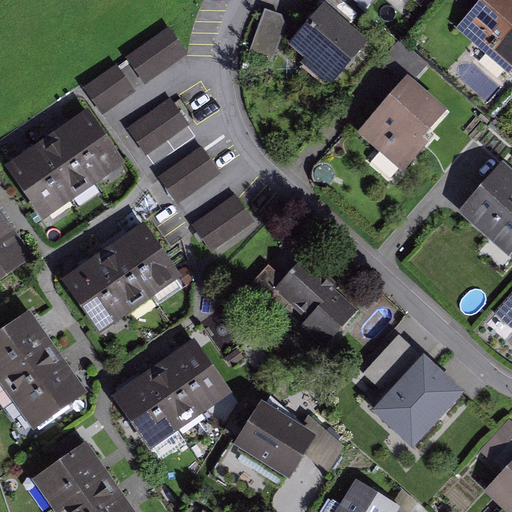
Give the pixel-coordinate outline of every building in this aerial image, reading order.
[(511,66),(511,0),(477,0),(456,25),(508,71),(511,66)] [(371,39),(328,1),(294,41),(336,78),(371,39)] [(164,30),(127,57),(145,81),(182,55),(164,30)] [(136,88),(119,63),(86,85),(104,111),(136,88)] [(448,107),(408,73),(358,132),(376,147),(380,157),(389,159),(396,159),(406,166),(434,132),(430,128),(448,107)] [(171,96),(129,125),(147,150),(188,122),(171,96)] [(88,111),(63,128),(96,178),(122,161),(88,111)] [(63,128),(37,145),(70,195),(96,178),(63,128)] [(37,145),(11,162),(45,212),(70,195),(37,145)] [(220,169),(203,146),(163,175),(179,198),(220,169)] [(511,161),(504,155),(463,208),(511,246),(511,161)] [(0,235),(11,228),(0,211),(0,235)] [(177,273),(144,225),(119,242),(151,290),(177,273)] [(0,273),(29,254),(11,228),(0,235),(0,273)] [(151,290),(119,242),(93,260),(126,307),(151,290)] [(320,349),(360,307),(295,245),(255,287),(320,349)] [(126,307),(93,260),(68,277),(101,325),(126,307)] [(0,371),(46,338),(29,313),(0,333),(0,371)] [(457,384),(404,337),(364,383),(417,429),(457,384)] [(0,371),(17,396),(64,363),(46,338),(0,371)] [(202,407),(227,390),(195,342),(169,360),(202,407)] [(176,424),(202,407),(169,360),(144,377),(176,424)] [(35,421),(82,388),(64,363),(17,396),(35,421)] [(150,442),(176,424),(144,377),(118,394),(150,442)] [(315,427),(259,397),(235,442),(291,471),(315,427)] [(55,502),(101,470),(84,445),(38,477),(55,502)] [(511,461),(487,488),(511,511),(511,461)] [(62,511),(94,511),(119,495),(101,470),(55,502),(62,511)] [(420,511),(357,472),(331,511),(420,511)] [(130,511),(119,495),(94,511),(130,511)]
